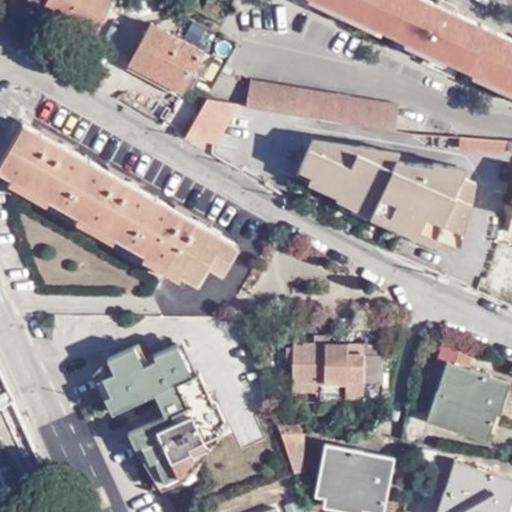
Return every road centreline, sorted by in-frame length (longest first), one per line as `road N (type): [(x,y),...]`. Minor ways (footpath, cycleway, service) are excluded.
road 1 (residential): [(0,74),(511,325)]
road 2 (tertiary): [(0,307),(91,511)]
